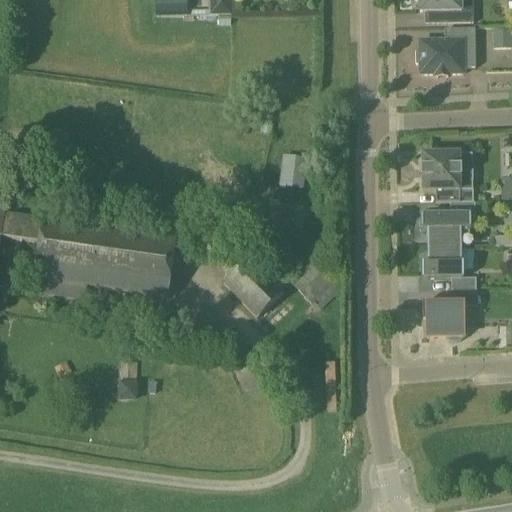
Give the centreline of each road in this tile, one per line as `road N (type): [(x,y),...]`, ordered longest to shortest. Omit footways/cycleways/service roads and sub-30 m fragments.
road 1 (unclassified): [(0,458),(224,492),(284,480),(306,443),(306,397),(268,334),(202,303)]
road 2 (residential): [(375,381),(371,123)]
road 3 (residential): [(371,123),(511,114)]
road 4 (residential): [(375,381),(511,369)]
road 5 (residential): [(402,511),(375,381)]
road 6 (residential): [(371,123),(368,0)]
